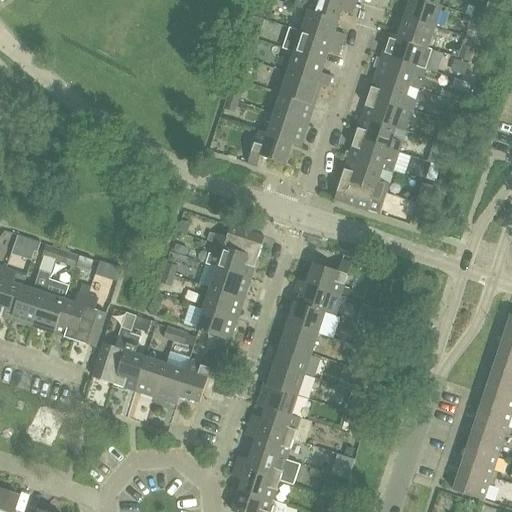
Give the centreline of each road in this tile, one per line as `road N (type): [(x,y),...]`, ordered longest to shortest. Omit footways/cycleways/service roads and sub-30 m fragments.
road 1 (unclassified): [(393,511),(511,194)]
road 2 (residential): [(209,488),(295,236)]
road 3 (residential): [(308,194),(379,0)]
road 4 (residential): [(209,488),(179,460),(134,464),(108,495)]
